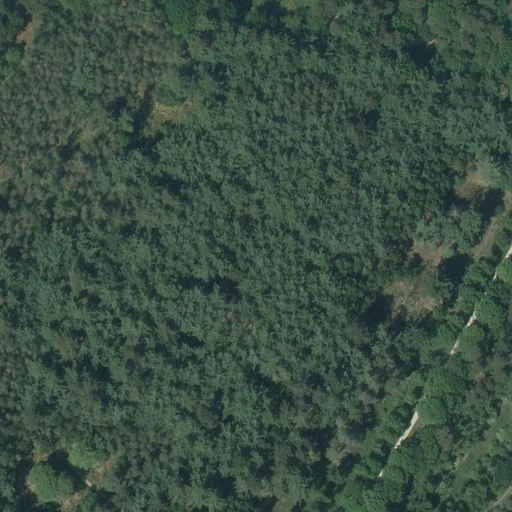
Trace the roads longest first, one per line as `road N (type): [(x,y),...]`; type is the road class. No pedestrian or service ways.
road 1 (track): [(511,253),(361,511)]
road 2 (track): [(120,511),(37,423),(0,411)]
